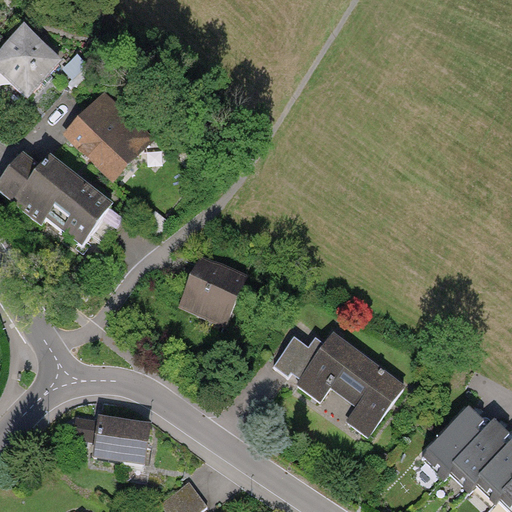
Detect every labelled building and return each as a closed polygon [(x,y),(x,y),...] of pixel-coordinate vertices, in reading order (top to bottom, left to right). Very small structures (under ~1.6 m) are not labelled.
[(0,64),(0,73),(34,106),(71,66),(33,30),(0,64)] [(104,103),(69,142),(113,182),(149,143),(104,103)] [(83,249),(112,212),(51,165),(41,176),(23,162),(0,191),(0,195),(43,229),(48,222),(83,249)] [(205,263),(183,314),(228,332),(249,281),(205,263)] [(298,341),(276,370),(323,406),(332,394),(355,412),(345,424),(369,442),(407,394),(337,339),(321,359),(298,341)] [(511,446),(511,447),(503,439),(493,429),(488,433),(481,426),(470,415),(427,459),(445,477),(451,471),(470,489),(477,483),(497,502),(501,498),(511,508),(511,446)] [(103,422),(97,462),(150,470),(156,430),(103,422)] [(163,505),(168,511),(206,511),(210,509),(191,484),(163,505)]
